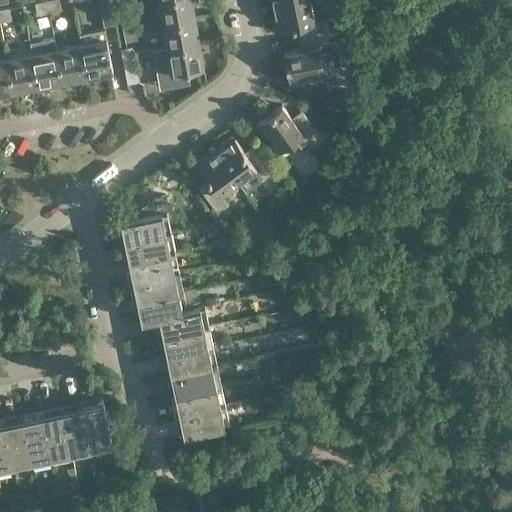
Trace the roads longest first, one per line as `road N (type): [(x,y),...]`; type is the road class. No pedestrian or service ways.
road 1 (residential): [(0,377),(118,352),(80,196)]
road 2 (residential): [(0,131),(131,106),(168,136)]
road 3 (residential): [(168,136),(236,86),(249,50),(240,0)]
